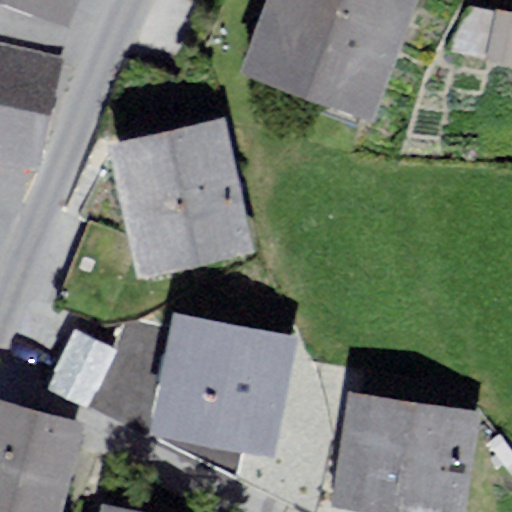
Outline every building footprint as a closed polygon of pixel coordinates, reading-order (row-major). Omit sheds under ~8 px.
[(80,0),(20,0),(73,18),(80,0)] [(419,5),(404,0),(289,0),(262,75),(378,117),(419,5)] [(511,16),(474,10),(451,51),(511,62),(511,16)] [(64,75),(0,62),(0,153),(46,163),(64,75)] [(218,130),(120,150),(145,269),(243,249),(218,130)] [(295,341),(187,324),(169,435),(277,452),(295,341)] [(96,411),(116,357),(74,342),(55,395),(96,411)] [(461,511),(474,424),(361,408),(348,502),(414,511),(461,511)] [(59,511),(84,446),(6,417),(0,432),(0,511),(59,511)]
